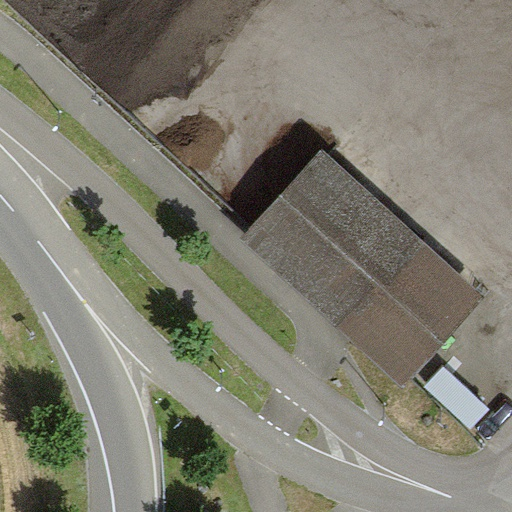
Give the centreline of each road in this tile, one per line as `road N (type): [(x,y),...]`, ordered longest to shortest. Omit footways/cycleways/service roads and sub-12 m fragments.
road 1 (secondary): [(501,506),(359,431),(304,390),(0,102)]
road 2 (unclassified): [(15,213),(57,232),(168,365),(267,444),(342,483),(501,506)]
road 3 (motorway): [(15,213),(24,255),(65,305),(106,382),(136,511)]
